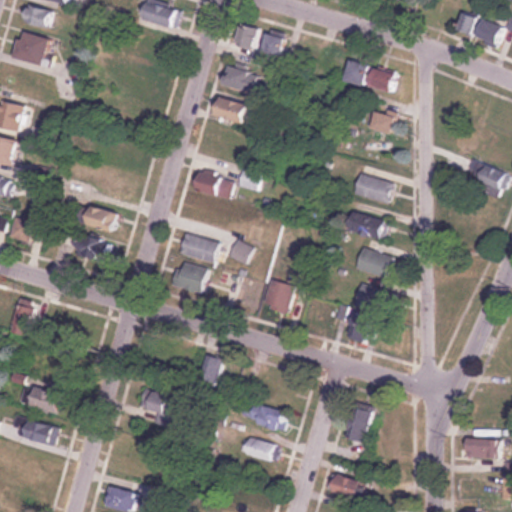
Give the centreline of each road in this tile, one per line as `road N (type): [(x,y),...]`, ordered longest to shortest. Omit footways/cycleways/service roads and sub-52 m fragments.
road 1 (residential): [(216,0),(72,511)]
road 2 (residential): [(0,267),(441,396)]
road 3 (residential): [(425,50),(427,356),(441,396)]
road 4 (residential): [(262,0),(511,81)]
road 5 (residential): [(338,365),(296,511)]
road 6 (residential): [(511,263),(471,354),(441,396)]
